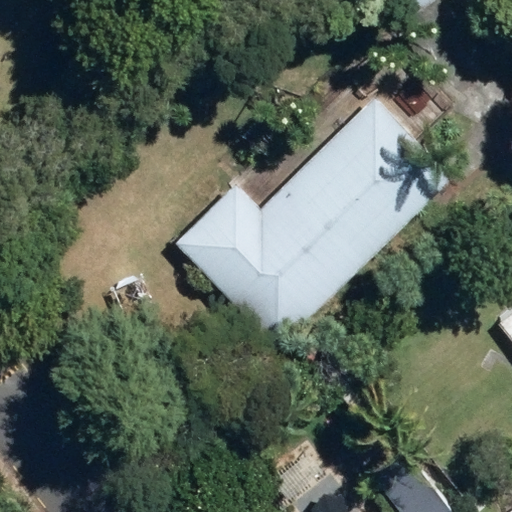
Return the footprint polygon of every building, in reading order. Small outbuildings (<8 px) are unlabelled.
[(399,0),(409,13),(426,0),(399,0)] [(177,234),(278,336),(453,165),(376,87),(281,181),(266,165),(249,182),(264,197),(262,199),(237,175),(177,234)] [(241,130),(271,160),(302,129),(273,99),(241,130)] [(431,215),(446,234),(471,215),(455,195),(431,215)] [(511,311),(501,321),(511,334),(511,311)] [(329,374),(354,406),(375,390),(349,357),(329,374)] [(373,471),(406,511),(446,511),(453,506),(405,446),(373,471)] [(278,477),(294,499),(327,478),(309,454),(278,477)] [(309,511),(344,511),(346,509),(342,496),(329,488),(315,492),(307,505),(309,511)] [(511,511),(511,502),(498,511),(511,511)]
